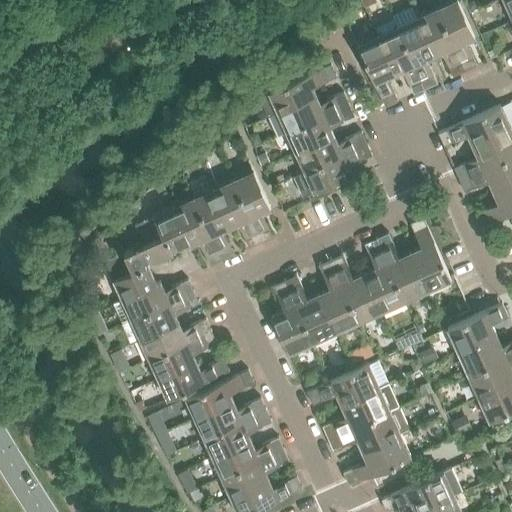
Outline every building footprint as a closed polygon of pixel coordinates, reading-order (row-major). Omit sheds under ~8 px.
[(474,36),(464,14),(457,0),(452,0),(436,8),(465,70),(477,64),(466,40),(474,36)] [(477,7),(474,0),(471,0),(467,2),(471,10),(477,7)] [(465,70),(436,8),(416,17),(434,55),(442,51),(452,75),(465,70)] [(434,55),(416,17),(397,25),(425,88),(437,82),(426,58),(434,55)] [(425,88),(397,25),(394,19),(376,27),(379,34),(377,34),(395,72),(402,69),(413,93),(425,88)] [(395,72),(377,34),(357,43),(385,106),(398,100),(387,76),(395,72)] [(316,94),(312,86),(336,76),(331,63),(268,91),(269,92),(259,96),(269,115),(278,111),(316,94)] [(286,131),(349,103),(343,91),(319,102),(316,94),(278,111),(286,131)] [(333,133),(330,126),(354,115),(349,103),(286,131),(295,150),(333,133)] [(511,127),(500,104),(438,132),(443,145),(468,134),(473,145),(511,127)] [(459,179),(511,154),(511,130),(511,127),(473,145),(477,156),(453,167),(459,179)] [(262,141),(258,130),(249,134),(254,145),(262,141)] [(304,170),(367,142),(361,130),(337,141),(333,133),(295,150),(304,170)] [(352,173),(348,165),(372,154),(367,142),(304,170),(294,175),(303,195),(352,173)] [(270,161),(266,151),(257,155),(262,165),(270,161)] [(511,182),(511,154),(459,179),(464,191),(488,180),(493,191),(511,182)] [(270,208),(253,169),(233,178),(261,241),(273,235),(262,211),(270,208)] [(261,241),(233,178),(213,187),(230,226),(238,222),(249,246),(261,241)] [(165,186),(163,184),(158,179),(152,186),(159,193),(165,186)] [(511,182),(493,191),(498,202),(474,212),(480,225),(511,210),(511,182)] [(230,226),(213,187),(193,196),(221,259),(233,253),(222,229),(230,226)] [(221,259),(193,196),(173,206),(188,240),(190,244),(199,240),(209,264),(221,259)] [(188,240),(173,206),(135,223),(143,242),(142,242),(151,262),(172,252),(170,248),(188,240)] [(451,278),(423,216),(410,222),(421,246),(410,251),(427,289),(451,278)] [(388,232),(376,237),(404,299),(427,289),(410,251),(399,256),(388,232)] [(404,299),(376,237),(364,243),(375,267),(364,272),(382,309),(404,299)] [(156,282),(148,263),(151,262),(142,242),(104,259),(122,298),(156,282)] [(342,252),(330,258),(358,320),(382,309),(364,272),(353,276),(342,252)] [(330,258),(318,263),(329,287),(318,292),(335,331),(358,320),(330,258)] [(335,331),(318,292),(307,297),(296,273),(284,279),(312,341),(335,331)] [(131,318),(193,290),(188,278),(164,289),(160,280),(156,282),(122,298),(112,302),(122,322),(131,318)] [(312,341),(284,279),(272,284),(283,308),(271,313),(289,352),(312,341)] [(178,320),(175,313),(199,302),(193,290),(131,318),(140,338),(178,320)] [(496,333),(491,322),(507,315),(502,302),(447,327),(457,350),(496,333)] [(106,323),(101,311),(94,314),(98,326),(106,323)] [(149,358),(211,329),(206,317),(182,328),(178,320),(140,338),(149,358)] [(421,322),(415,325),(419,333),(425,330),(421,322)] [(196,360),(192,352),(217,341),(211,329),(149,358),(158,377),(196,360)] [(468,373),(511,353),(511,338),(501,344),(496,333),(457,350),(468,373)] [(439,357),(433,345),(419,353),(424,364),(439,357)] [(511,380),(511,369),(511,368),(511,367),(511,353),(468,373),(478,397),(511,380)] [(167,397),(229,369),(223,356),(199,367),(196,360),(158,377),(167,397)] [(418,357),(410,361),(414,370),(422,366),(418,357)] [(379,386),(368,362),(306,390),(312,403),(336,392),(341,403),(379,386)] [(233,399),(229,392),(254,381),(248,368),(185,396),(194,416),(233,399)] [(489,420),(511,409),(511,380),(478,397),(489,420)] [(346,414),(322,425),(327,437),(390,409),(399,405),(388,382),(379,386),(341,403),(346,414)] [(421,385),(420,389),(422,394),(430,391),(428,387),(426,382),(421,385)] [(204,436),(266,408),(260,396),(236,407),(233,399),(194,416),(204,436)] [(390,409),(327,437),(333,449),(357,438),(362,449),(400,432),(409,428),(399,405),(390,409)] [(251,439),(247,431),(271,420),(266,408),(204,436),(213,456),(251,439)] [(348,484),(411,455),(400,432),(362,449),(367,460),(342,471),(348,484)] [(221,476),(284,448),(278,436),(254,446),(251,439),(213,456),(221,476)] [(269,478),(265,471),(289,460),(284,448),(221,476),(230,496),(269,478)] [(505,467),(501,458),(495,460),(499,469),(505,467)] [(454,493),(443,470),(381,498),(386,511),(411,500),(415,511),(454,493)] [(237,511),(248,511),(302,488),(296,475),(272,486),(269,478),(230,496),(237,511)] [(203,495),(199,486),(190,491),(195,500),(203,495)] [(461,511),(454,493),(415,511),(461,511)]
